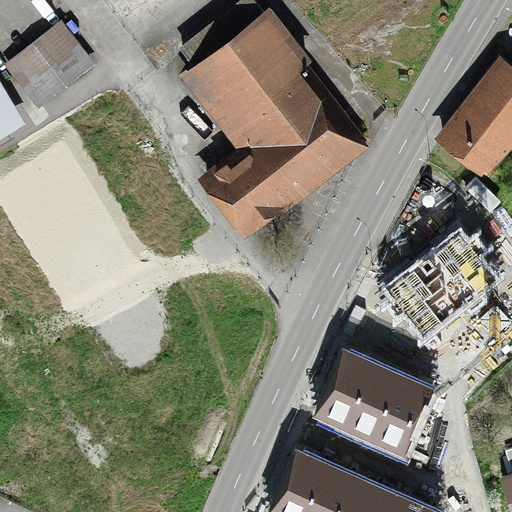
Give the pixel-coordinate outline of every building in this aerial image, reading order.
[(89,61),(61,25),(10,64),(39,101),(89,61)] [(511,64),(508,62),(448,140),(479,165),(505,135),(511,140),(511,64)] [(319,82),(253,133),(261,143),(241,158),(228,168),(212,181),(243,220),(357,131),(319,82)] [(468,238),(510,194),(481,166),(439,210),(468,238)] [(511,473),(503,477),(511,505),(511,473)]
